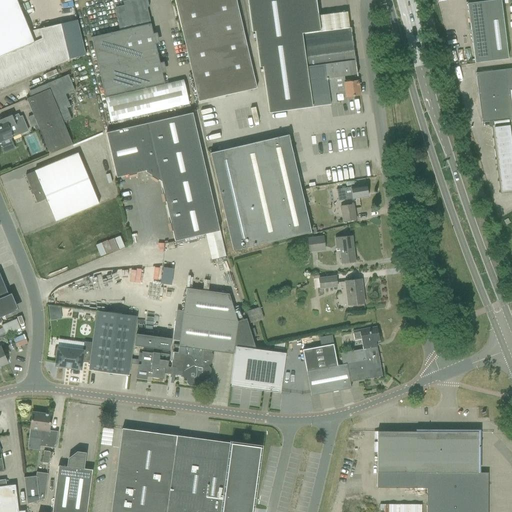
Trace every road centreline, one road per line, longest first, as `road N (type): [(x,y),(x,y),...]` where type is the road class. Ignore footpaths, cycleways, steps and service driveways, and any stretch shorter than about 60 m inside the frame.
road 1 (unclassified): [(368,0),(363,15),(396,230),(442,374)]
road 2 (tertiary): [(387,0),(504,351)]
road 3 (tertiary): [(511,327),(445,142),(405,0)]
road 4 (unclassified): [(34,387),(291,420),(332,417)]
road 5 (residential): [(34,387),(35,295),(0,202)]
